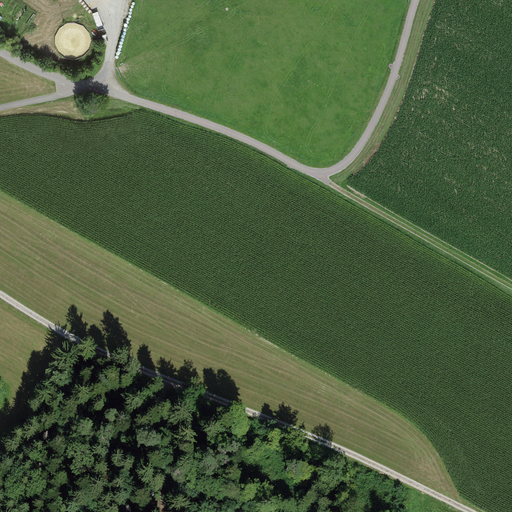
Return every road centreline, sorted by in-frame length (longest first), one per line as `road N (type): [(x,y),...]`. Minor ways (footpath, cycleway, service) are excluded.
road 1 (track): [(420,0),(358,146),(336,172),(311,175),(213,124),(89,87)]
road 2 (track): [(311,175),(511,286)]
